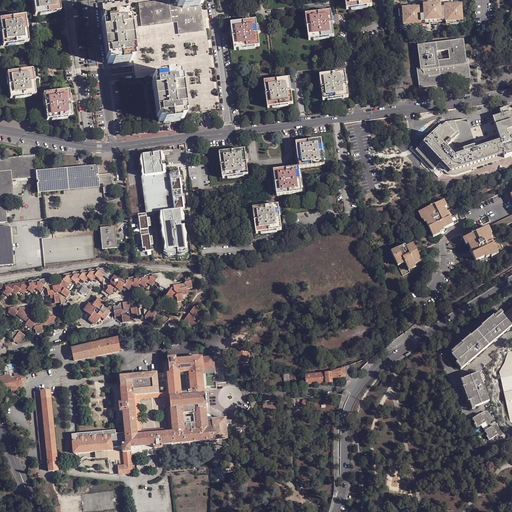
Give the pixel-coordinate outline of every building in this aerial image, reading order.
[(31,0),(33,15),(59,12),(57,0),(31,0)] [(345,0),(347,10),(373,7),(372,0),(345,0)] [(171,22),(179,20),(178,13),(199,11),(199,5),(182,7),(177,7),(176,1),(168,2),(171,22)] [(143,25),(171,22),(168,2),(140,6),(143,25)] [(405,10),(398,11),(399,25),(403,24),(403,26),(421,25),(421,23),(445,21),(445,23),(463,22),(462,8),(464,8),(464,4),(462,4),(462,6),(458,6),(458,5),(455,5),(455,3),(451,3),(451,5),(448,5),(448,7),(441,8),(440,6),(437,6),(437,5),(433,5),(433,3),(430,3),(430,5),(427,5),(427,7),(423,7),(423,9),(416,10),(416,8),(412,8),(412,7),(409,7),(409,8),(405,9),(405,10)] [(199,11),(178,13),(179,20),(181,32),(202,29),(199,11)] [(309,41),(335,37),(331,12),(306,15),(309,41)] [(0,32),(2,46),(28,42),(25,26),(24,16),(0,19),(0,32)] [(102,20),(108,64),(112,64),(123,63),(128,62),(133,61),(127,17),(122,17),(106,19),(104,20),(102,20)] [(235,51),(260,47),(259,33),(257,21),(231,24),(235,51)] [(467,59),(465,60),(462,39),(420,45),(423,68),(419,68),(421,85),(440,82),(440,78),(469,74),(467,59)] [(9,99),(34,96),(32,77),(31,70),(5,73),(7,86),(9,99)] [(324,101),(350,98),(348,84),(346,72),(321,76),(324,101)] [(158,123),(164,122),(164,123),(180,121),(180,120),(184,119),(184,116),(179,75),(174,76),(174,75),(158,77),(158,78),(153,78),(158,123)] [(269,108),(294,105),(291,78),(265,82),(269,108)] [(46,120),(72,117),(70,103),(69,95),(68,90),(43,94),(46,120)] [(511,112),(496,117),(502,135),(478,143),(478,144),(459,150),(456,147),(452,150),(448,146),(459,135),(454,121),(447,122),(443,117),(438,122),(439,124),(427,135),(429,137),(424,141),(422,140),(420,142),(423,145),(420,147),(437,167),(438,166),(443,171),(442,172),(444,174),(446,172),(447,173),(449,174),(453,174),(471,169),(472,171),(474,171),(473,169),(507,158),(506,157),(511,155),(511,112)] [(296,142),(299,167),(299,168),(324,165),(321,139),(296,142)] [(246,149),(220,153),(223,178),(249,175),(247,157),(246,149)] [(145,177),(163,175),(163,174),(162,166),(161,166),(160,163),(162,163),(160,153),(152,154),(153,159),(151,159),(151,155),(142,156),(145,177)] [(21,166),(37,165),(36,155),(20,157),(21,166)] [(0,204),(1,204),(1,197),(5,197),(5,198),(15,197),(13,179),(38,176),(37,171),(37,165),(21,166),(20,157),(0,158),(0,204)] [(38,176),(40,193),(44,192),(65,191),(101,187),(100,184),(100,175),(99,170),(99,165),(91,166),(37,171),(38,176)] [(277,196),(303,193),(299,168),(299,167),(274,170),(277,196)] [(169,173),(169,174),(174,210),(162,211),(167,253),(175,252),(174,249),(176,248),(176,250),(184,249),(181,225),(180,226),(179,222),(181,222),(179,209),(182,209),(183,208),(178,172),(169,173)] [(115,174),(104,174),(100,175),(100,184),(105,184),(104,180),(114,179),(114,185),(116,185),(115,179),(115,174)] [(162,211),(174,210),(169,174),(163,175),(145,177),(142,178),(146,213),(160,212),(162,211)] [(105,193),(115,192),(114,185),(114,179),(104,180),(105,184),(105,193)] [(133,189),(133,199),(141,198),(140,189),(133,189)] [(495,231),(511,222),(511,205),(505,191),(464,212),(464,213),(460,215),(462,219),(466,217),(473,230),(485,224),(482,219),(488,216),(492,225),(495,231)] [(33,220),(44,218),(41,196),(39,196),(30,197),(33,220)] [(444,230),(458,222),(451,209),(446,211),(442,202),(435,205),(435,206),(432,208),(431,207),(421,212),(424,219),(425,218),(427,223),(426,223),(433,235),(439,232),(439,231),(443,229),(444,230)] [(281,224),(279,205),(253,208),(256,234),(282,230),(281,224)] [(175,254),(175,252),(167,253),(162,211),(160,212),(159,218),(161,227),(161,231),(164,243),(163,253),(167,256),(175,254)] [(146,213),(138,214),(138,218),(140,228),(141,236),(141,241),(142,251),(152,250),(151,247),(150,247),(150,245),(152,244),(151,236),(149,236),(148,226),(150,226),(149,217),(147,218),(146,213)] [(116,226),(101,227),(102,249),(118,248),(116,226)] [(10,227),(0,227),(0,265),(13,265),(10,227)] [(491,255),(503,249),(496,236),(491,238),(486,228),(476,233),(477,234),(473,235),(473,234),(466,238),(472,250),(473,250),(475,253),(473,254),(477,262),(486,257),(486,256),(490,253),(491,255)] [(414,263),(421,259),(413,244),(407,247),(405,245),(392,252),(397,264),(404,260),(408,268),(415,265),(414,263)] [(117,278),(118,277),(106,268),(101,269),(100,268),(98,269),(97,270),(93,270),(93,269),(90,270),(89,271),(85,271),(82,271),(81,272),(77,273),(77,272),(74,272),(74,273),(65,275),(58,284),(51,285),(49,284),(50,283),(53,278),(51,276),(47,277),(48,279),(41,280),(40,279),(37,280),(37,281),(33,281),(32,281),(29,281),(6,285),(6,290),(4,294),(7,296),(9,297),(12,292),(17,296),(20,291),(25,294),(28,290),(32,293),(35,289),(42,293),(41,294),(43,296),(44,300),(47,299),(47,296),(51,296),(51,299),(55,298),(56,304),(61,303),(62,305),(64,305),(64,308),(68,307),(67,303),(72,297),(69,295),(71,293),(66,290),(73,281),(78,285),(81,280),(85,283),(89,279),(93,282),(97,278),(101,281),(102,279),(105,276),(111,281),(115,276),(117,278)] [(119,278),(118,277),(117,278),(115,276),(111,281),(105,276),(102,279),(105,281),(104,282),(105,289),(102,292),(107,295),(109,294),(111,295),(115,291),(117,293),(119,290),(121,292),(124,287),(129,290),(132,286),(136,289),(140,285),(145,288),(148,283),(153,287),(154,285),(159,288),(158,289),(163,292),(163,291),(168,294),(166,297),(168,298),(167,300),(173,305),(173,309),(179,308),(178,303),(184,302),(183,296),(189,296),(188,290),(193,289),(192,280),(190,278),(188,280),(185,280),(183,283),(182,282),(181,283),(177,284),(176,283),(175,282),(174,283),(162,274),(154,275),(152,274),(150,275),(150,276),(146,276),(144,275),(142,276),(142,277),(140,277),(137,275),(134,278),(129,279),(129,278),(126,278),(126,279),(121,280),(120,279),(120,278),(119,278)] [(109,301),(109,299),(111,295),(109,294),(107,295),(106,298),(104,298),(104,301),(103,302),(105,303),(106,301),(109,301)] [(105,303),(103,302),(99,299),(93,306),(88,313),(92,316),(99,322),(102,318),(107,311),(103,308),(106,304),(105,303)] [(132,309),(130,302),(121,304),(118,307),(116,306),(115,308),(116,317),(123,316),(124,323),(131,322),(131,319),(132,318),(134,319),(137,315),(139,315),(138,308),(132,309)] [(90,303),(84,310),(88,313),(93,306),(90,303)] [(20,308),(20,306),(10,308),(11,311),(9,313),(14,317),(17,314),(28,323),(26,325),(31,329),(37,322),(34,319),(34,317),(32,317),(29,315),(31,312),(26,307),(25,308),(24,311),(20,308)] [(157,308),(157,306),(147,307),(147,310),(145,310),(145,316),(146,317),(146,320),(149,320),(151,321),(160,310),(157,308)] [(198,318),(203,312),(196,307),(184,322),(194,329),(197,324),(194,321),(196,317),(198,318)] [(105,321),(111,313),(107,311),(102,318),(105,321)] [(38,323),(34,329),(36,331),(37,333),(44,332),(42,325),(56,323),(56,320),(58,318),(50,312),(48,314),(46,313),(40,321),(38,323)] [(477,331),(489,345),(498,338),(511,326),(502,314),(496,319),(493,316),(482,326),(483,327),(477,331)] [(89,320),(96,325),(99,322),(92,316),(89,320)] [(26,336),(19,331),(15,331),(15,333),(13,333),(14,342),(17,342),(20,344),(26,336)] [(489,345),(477,331),(471,336),(470,336),(462,343),(464,345),(452,355),(463,367),(475,357),(489,345)] [(164,336),(160,333),(157,337),(163,341),(166,338),(170,340),(174,336),(167,332),(164,336)] [(121,351),(118,337),(72,348),(75,361),(121,351)] [(250,362),(249,352),(237,353),(238,363),(250,362)] [(506,393),(509,410),(511,409),(511,352),(510,353),(506,364),(501,375),(506,393)] [(203,357),(204,370),(208,370),(215,369),(214,356),(203,357)] [(169,361),(170,373),(169,373),(170,389),(170,393),(171,397),(182,397),(180,372),(191,371),(193,395),(205,394),(205,390),(203,372),(203,370),(204,370),(203,357),(177,360),(176,357),(169,358),(169,361)] [(346,376),(345,367),(331,372),(332,378),(346,376)] [(4,388),(27,383),(26,380),(31,379),(29,371),(17,374),(18,377),(14,378),(3,381),(4,388)] [(307,384),(332,382),(332,378),(331,372),(306,375),(307,384)] [(135,378),(132,378),(133,386),(134,393),(170,389),(169,373),(164,373),(152,375),(152,374),(141,375),(135,376),(135,378)] [(467,386),(463,387),(469,402),(472,400),(475,407),(489,401),(482,384),(479,373),(464,379),(467,386)] [(133,386),(132,378),(122,379),(123,387),(133,386)] [(150,446),(155,446),(156,449),(163,448),(162,445),(211,440),(210,428),(209,428),(208,418),(206,405),(172,408),(174,432),(138,435),(135,400),(134,393),(133,386),(123,387),(122,387),(123,404),(120,404),(121,412),(124,411),(126,430),(126,436),(127,445),(123,445),(123,447),(124,453),(132,452),(131,448),(150,446)] [(170,389),(134,393),(135,400),(139,399),(138,396),(166,393),(170,393),(170,389)] [(57,463),(51,398),(50,390),(41,391),(35,392),(42,465),(48,464),(48,467),(49,472),(58,471),(58,469),(57,463)] [(135,400),(138,435),(174,432),(172,408),(171,397),(170,393),(166,393),(167,399),(164,399),(162,401),(163,404),(165,406),(168,406),(168,410),(167,410),(169,428),(142,431),(139,399),(135,400)] [(206,405),(208,405),(207,394),(205,394),(193,395),(182,397),(171,397),(172,408),(206,405)] [(480,414),(473,419),(478,427),(485,422),(480,414)] [(208,418),(209,428),(210,428),(211,440),(229,439),(227,416),(208,418)] [(492,426),(485,431),(490,439),(497,434),(492,426)] [(117,435),(78,439),(78,441),(73,442),(75,454),(114,451),(114,448),(123,447),(123,445),(127,445),(126,436),(117,437),(117,435)] [(150,446),(131,448),(132,452),(132,455),(137,455),(137,456),(157,454),(156,451),(156,449),(155,446),(150,446)] [(132,452),(124,453),(125,465),(126,474),(134,474),(132,455),(132,452)]
